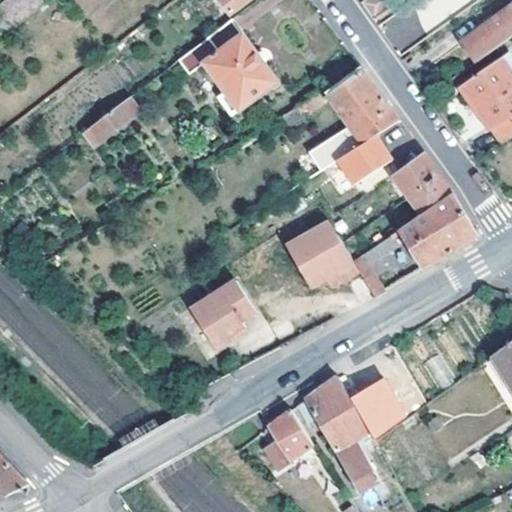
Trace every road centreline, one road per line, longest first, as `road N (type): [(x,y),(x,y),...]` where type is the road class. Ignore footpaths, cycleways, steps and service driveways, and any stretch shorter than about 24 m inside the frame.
road 1 (residential): [(216,418),(508,245)]
road 2 (residential): [(337,0),(508,245)]
road 3 (unclassified): [(76,499),(216,418)]
